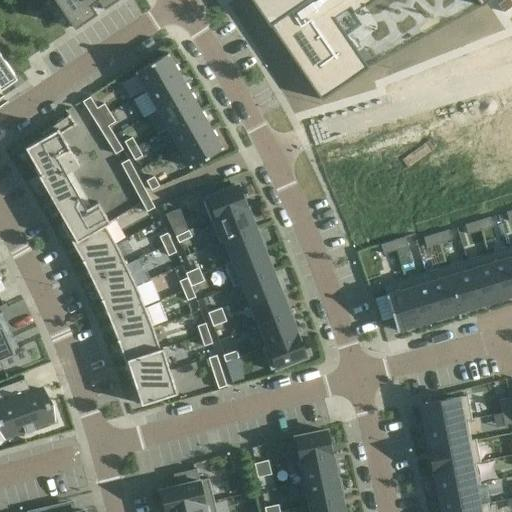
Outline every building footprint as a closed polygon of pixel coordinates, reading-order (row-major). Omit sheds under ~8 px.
[(54,0),(74,28),(97,13),(90,4),(95,0),(97,0),(103,8),(115,0),(54,0)] [(251,0),(269,25),(270,24),(321,100),(369,67),(346,34),(338,22),(352,12),(363,5),(364,7),(374,0),(251,0)] [(146,91),(179,72),(168,53),(135,72),(146,91)] [(0,90),(17,79),(0,54),(0,90)] [(146,91),(157,110),(190,91),(179,72),(146,91)] [(167,129),(201,110),(190,91),(157,110),(167,129)] [(87,109),(94,104),(90,97),(82,101),(87,109)] [(134,101),(121,111),(129,121),(142,111),(134,101)] [(97,108),(94,104),(87,109),(92,116),(99,112),(97,108)] [(102,117),(109,112),(104,104),(97,108),(99,112),(102,117)] [(211,129),(201,110),(167,129),(178,148),(211,129)] [(104,119),(102,117),(99,112),(92,116),(96,124),(104,119)] [(115,122),(109,112),(102,117),(104,119),(108,126),(115,122)] [(72,244),(105,225),(109,223),(97,202),(86,208),(57,157),(70,150),(61,134),(75,125),(69,115),(41,133),(40,133),(42,137),(24,147),(35,166),(33,167),(64,221),(60,223),(72,244)] [(96,124),(101,131),(108,127),(108,126),(104,119),(96,124)] [(108,127),(101,131),(105,139),(113,134),(108,127)] [(222,148),(211,129),(178,148),(189,167),(222,148)] [(110,146),(117,141),(113,134),(105,139),(110,146)] [(129,151),(137,147),(132,137),(124,142),(129,151)] [(122,149),(117,141),(110,146),(115,154),(122,149)] [(142,156),(137,147),(129,151),(134,160),(142,156)] [(120,163),(124,171),(132,166),(128,159),(120,163)] [(128,177),(136,173),(132,166),(124,171),(128,177)] [(128,177),(132,184),(139,180),(136,173),(128,177)] [(153,176),(146,181),(151,190),(159,186),(153,176)] [(135,191),(143,187),(139,180),(132,184),(135,191)] [(203,199),(211,221),(246,207),(238,185),(203,199)] [(147,194),(143,187),(135,191),(139,198),(147,194)] [(147,194),(139,198),(146,212),(154,208),(147,194)] [(246,207),(211,221),(220,242),(225,240),(255,228),(246,207)] [(178,208),(165,214),(175,236),(187,230),(178,208)] [(477,221),(480,230),(492,227),(489,217),(477,221)] [(468,234),(480,230),(477,221),(465,225),(468,234)] [(82,261),(83,262),(116,245),(115,244),(105,225),(72,244),(82,261)] [(225,240),(233,261),(263,250),(262,247),(265,246),(261,235),(258,236),(255,228),(225,240)] [(187,230),(175,236),(178,243),(191,237),(188,230),(187,230)] [(436,234),(439,243),(451,239),(448,230),(436,234)] [(163,246),(171,242),(167,233),(159,237),(163,246)] [(426,247),(439,243),(436,234),(423,238),(426,247)] [(405,237),(393,240),(396,250),(408,246),(405,237)] [(396,250),(393,240),(380,244),(383,254),(396,250)] [(176,252),(171,242),(163,246),(168,256),(176,252)] [(116,245),(83,262),(92,282),(126,265),(116,245)] [(501,299),(511,295),(511,260),(508,247),(487,253),(501,299)] [(224,265),(233,286),(242,283),(271,271),(263,250),(233,261),(224,265)] [(466,260),(480,306),(501,299),(487,253),(466,260)] [(126,265),(92,282),(102,302),(136,286),(150,279),(140,258),(126,265)] [(459,312),(480,306),(466,260),(445,266),(459,312)] [(445,266),(424,273),(438,318),(459,312),(445,266)] [(198,268),(185,273),(187,277),(188,279),(201,274),(198,268)] [(242,283),(250,304),(280,292),(271,271),(242,283)] [(424,273),(404,279),(418,325),(438,318),(424,273)] [(201,274),(188,279),(191,286),(204,281),(201,274)] [(191,286),(188,279),(187,277),(179,281),(183,291),(191,287),(191,286)] [(418,325),(404,279),(383,285),(397,331),(418,325)] [(136,286),(102,302),(110,322),(144,308),(136,286)] [(195,297),(191,287),(183,291),(187,300),(195,297)] [(250,304),(259,325),(288,313),(285,305),(288,304),(284,293),(281,294),(280,292),(250,304)] [(117,340),(118,342),(153,329),(152,328),(144,308),(110,322),(117,340)] [(207,313),(210,319),(223,314),(221,308),(207,313)] [(0,365),(2,369),(3,368),(0,360),(0,359),(14,353),(4,331),(9,329),(2,312),(0,313),(0,365)] [(259,325),(267,346),(297,334),(288,313),(259,325)] [(223,314),(210,319),(213,326),(226,321),(223,314)] [(197,326),(200,336),(208,333),(205,323),(197,326)] [(118,342),(125,364),(163,351),(162,347),(159,348),(157,343),(153,329),(118,342)] [(208,333),(200,336),(203,346),(212,343),(208,333)] [(267,346),(262,348),(270,370),(305,356),(297,334),(267,346)] [(134,383),(170,373),(163,351),(125,364),(131,383),(134,383)] [(236,351),(223,355),(225,362),(238,358),(236,351)] [(238,358),(225,362),(227,369),(241,364),(238,358)] [(218,389),(226,386),(221,371),(213,373),(218,389)] [(170,373),(134,383),(141,404),(176,393),(170,373)] [(25,379),(0,387),(0,423),(1,423),(6,436),(24,430),(25,433),(35,430),(33,426),(52,420),(47,407),(50,406),(48,401),(45,402),(41,389),(30,393),(25,379)] [(467,395),(421,404),(425,427),(466,420),(471,419),(467,395)] [(509,398),(499,400),(502,413),(511,411),(509,398)] [(511,414),(511,411),(502,413),(504,426),(511,423),(511,414)] [(466,420),(425,427),(429,448),(429,449),(470,441),(470,440),(466,420)] [(329,430),(295,437),(300,460),(334,453),(329,430)] [(429,448),(428,448),(432,471),(433,471),(433,470),(474,462),(474,463),(479,462),(475,439),(470,440),(470,441),(429,449),(429,448)] [(334,453),(300,460),(304,482),(338,475),(334,453)] [(254,463),(256,471),(270,468),(268,460),(254,463)] [(474,462),(433,470),(433,471),(437,491),(474,484),(474,485),(478,484),(474,463),(474,462)] [(270,468),(256,471),(257,478),(271,474),(270,468)] [(164,511),(166,511),(214,501),(208,478),(199,480),(196,469),(173,474),(175,486),(159,489),(164,511)] [(338,475),(304,482),(309,505),(343,498),(338,475)] [(474,484),(437,491),(441,511),(443,511),(478,505),(477,504),(487,502),(489,502),(486,483),(478,484),(474,485),(474,484)] [(346,511),(343,498),(309,505),(310,511),(346,511)] [(216,511),(214,501),(166,511),(216,511)] [(478,505),(443,511),(488,511),(487,502),(477,504),(478,505)]
